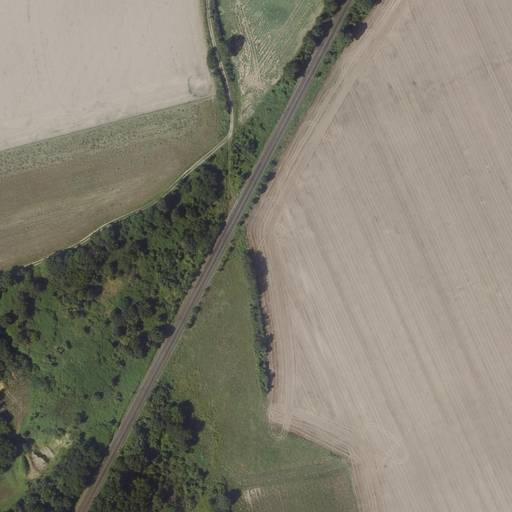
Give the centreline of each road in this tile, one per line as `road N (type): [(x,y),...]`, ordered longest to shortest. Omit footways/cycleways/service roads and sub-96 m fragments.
road 1 (track): [(230,131),(158,200),(70,249),(0,275)]
road 2 (track): [(227,199),(230,98),(206,0)]
road 3 (track): [(144,511),(175,395)]
